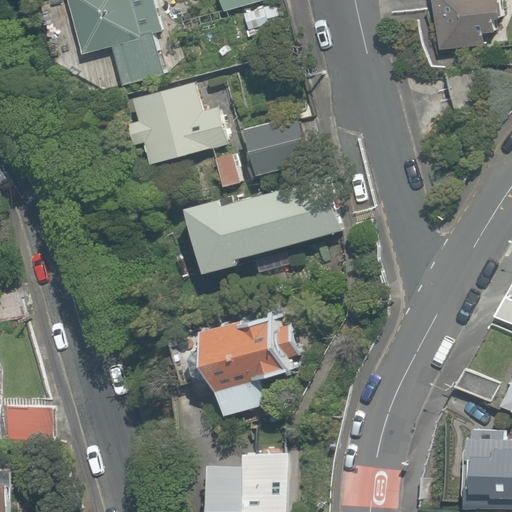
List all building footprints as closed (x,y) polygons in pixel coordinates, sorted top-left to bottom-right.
[(158,0),(70,0),(86,55),(118,47),(129,87),(169,76),(157,33),(167,30),(158,0)] [(227,0),(230,10),(266,0),(227,0)] [(507,40),(502,0),(433,0),(440,48),(507,40)] [(279,3),(242,13),(248,33),(285,22),(279,3)] [(202,84),(143,100),(148,118),(135,121),(141,144),(154,140),(161,164),(231,145),(220,106),(209,109),(202,84)] [(303,115),(256,128),(267,169),(314,156),(303,115)] [(238,149),(216,153),(223,188),(245,183),(238,149)] [(232,190),(196,198),(212,268),(249,260),(247,253),(348,231),(335,175),(233,198),(232,190)] [(288,310),(176,337),(186,383),(221,374),(232,413),(276,400),(270,376),(302,368),(288,310)] [(60,405),(8,402),(6,444),(58,447),(60,405)] [(511,434),(476,430),(469,489),(511,493),(511,434)] [(290,511),(291,449),(220,461),(219,511),(251,511),(290,511)]
